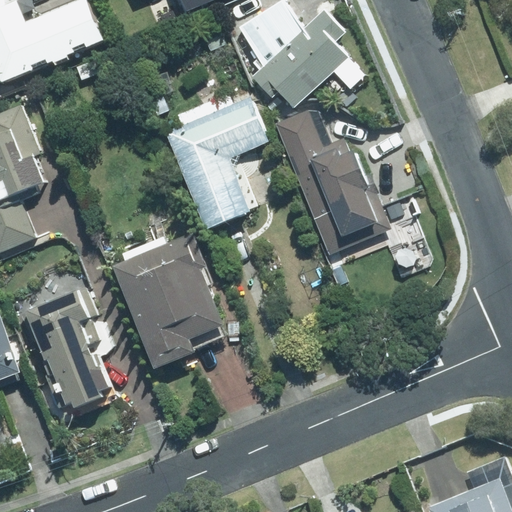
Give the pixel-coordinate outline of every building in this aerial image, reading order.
[(0,72),(3,71),(7,83),(109,42),(92,0),(88,0),(31,23),(23,3),(0,12),(0,72)] [(184,0),(190,13),(221,0),(184,0)] [(328,11),(307,31),(287,0),(243,28),(269,67),(255,80),(274,99),(279,94),(296,111),(354,57),(340,43),(350,34),(328,11)] [(187,126),(171,133),(211,228),(254,210),(233,160),(273,143),(254,98),(236,106),(232,95),(182,116),(187,126)] [(322,105),(278,124),(333,255),(361,244),(356,234),(383,223),(347,139),(338,143),(322,105)] [(0,253),(38,239),(21,195),(55,182),(25,107),(0,116),(0,253)] [(198,233),(118,267),(161,370),(200,354),(195,341),(229,327),(206,272),(213,269),(198,233)] [(64,415),(120,393),(80,293),(25,315),(64,415)] [(0,383),(25,374),(0,307),(0,383)] [(476,485),(431,503),(434,511),(511,511),(511,466),(508,457),(471,472),(476,485)]
